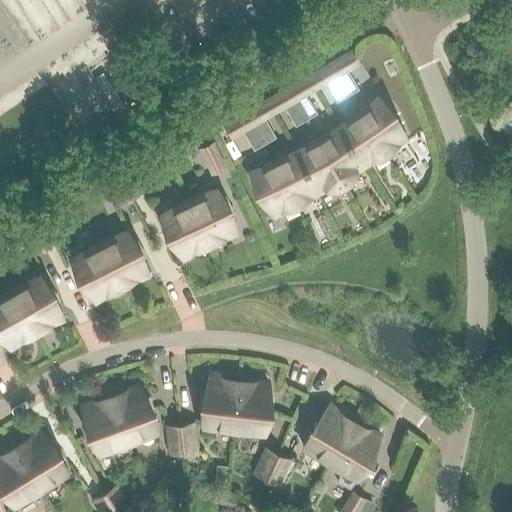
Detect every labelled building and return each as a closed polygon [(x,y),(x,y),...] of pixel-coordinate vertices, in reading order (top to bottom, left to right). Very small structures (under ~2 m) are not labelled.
[(124,50),(110,30),(100,36),(114,56),(124,50)] [(362,68),(354,55),(342,62),(332,68),(321,74),(300,87),(290,92),(281,98),(259,110),(249,116),(236,123),(219,133),(217,134),(224,147),(362,68)] [(295,123),(305,117),(290,92),(281,98),(295,123)] [(368,104),(357,112),(385,153),(386,153),(384,150),(396,143),(405,139),(392,111),(393,111),(377,95),(368,104)] [(337,125),(364,164),(383,151),(385,153),(357,112),(337,125)] [(337,125),(317,139),(344,185),(349,180),(354,174),(355,170),(364,164),(337,125)] [(296,149),(317,192),(326,187),(330,188),(337,187),(344,185),(317,139),(296,149)] [(227,168),(214,141),(197,149),(211,176),(227,168)] [(296,202),(317,192),(296,149),(274,160),(296,205),(297,204),(296,202)] [(296,205),(274,160),(262,166),(249,169),(256,190),(274,215),(282,209),(294,202),(296,205)] [(117,172),(130,197),(140,192),(127,167),(117,172)] [(120,203),(130,197),(117,172),(107,177),(120,203)] [(216,187),(188,200),(208,243),(209,243),(208,240),(222,234),(223,236),(236,233),(228,204),(216,187)] [(208,243),(188,200),(160,213),(165,233),(166,233),(183,258),(194,250),(192,247),(207,241),(208,243)] [(29,221),(43,246),(53,241),(38,216),(29,221)] [(33,252),(43,246),(29,221),(19,226),(33,252)] [(126,229),(99,243),(120,285),(121,285),(119,283),(133,276),(135,278),(147,274),(139,246),(139,245),(126,229)] [(120,286),(120,285),(99,243),(71,257),(77,277),(95,301),(106,293),(104,290),(118,283),(120,286)] [(52,289),(39,274),(12,289),(35,331),(36,330),(34,328),(48,320),(49,323),(62,318),(52,289)] [(35,331),(12,289),(0,295),(0,333),(11,347),(21,339),(20,336),(33,329),(35,331)] [(202,424),(233,427),(238,380),(237,380),(237,382),(222,381),(222,378),(209,374),(201,403),(202,424)] [(239,380),(238,380),(233,427),(264,431),(269,411),(267,381),(254,382),(254,384),(238,383),(239,380)] [(111,395),(127,440),(156,429),(152,409),(137,383),(126,390),(127,392),(112,397),(111,395)] [(98,450),(127,440),(111,395),(110,395),(111,398),(96,403),(95,401),(82,403),(87,432),(87,433),(98,450)] [(302,445),(329,460),(353,420),(353,419),(351,422),(338,414),(339,412),(329,403),(310,425),(302,445)] [(179,421),(183,450),(194,449),(191,420),(179,421)] [(348,488),(358,477),(356,476),(369,461),(379,433),(367,428),(366,430),(352,422),(354,420),(353,420),(329,460),(341,468),(337,481),(348,488)] [(170,452),(183,450),(179,421),(166,423),(170,452)] [(15,446),(40,486),(66,470),(58,451),(38,429),(28,437),(30,440),(17,448),(15,445),(15,446)] [(0,487),(13,503),(40,486),(15,446),(14,446),(16,448),(2,457),(1,454),(0,454),(0,487)] [(253,474),(265,479),(278,452),(266,447),(253,474)] [(288,457),(278,452),(265,479),(275,484),(288,457)] [(102,489),(116,511),(122,511),(127,509),(111,484),(102,489)] [(237,494),(221,487),(215,502),(231,509),(237,494)] [(102,511),(116,511),(102,489),(92,496),(102,511)] [(352,490),(338,511),(356,511),(365,497),(352,490)]
